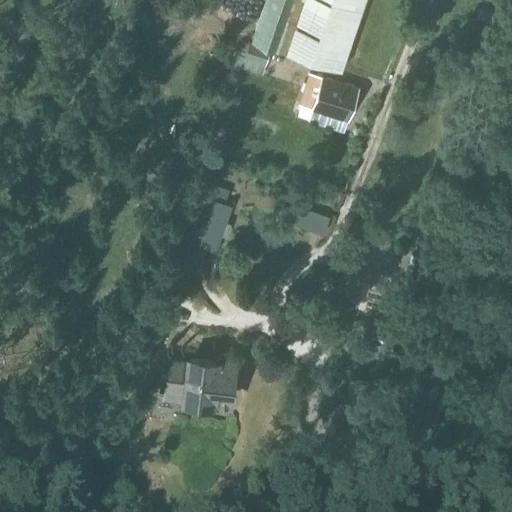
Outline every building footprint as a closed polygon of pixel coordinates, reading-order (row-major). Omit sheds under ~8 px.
[(342,69),(360,17),(365,0),(265,0),(251,40),(286,51),(342,69)] [(267,65),(273,49),(252,42),(247,58),(267,65)] [(350,118),(360,86),(311,71),(301,103),(350,118)] [(215,250),(232,204),(205,194),(189,240),(215,250)] [(324,233),(330,216),(289,201),(284,219),(324,233)] [(164,386),(184,389),(183,398),(207,401),(207,396),(225,398),(230,366),(212,363),(212,360),(188,357),(188,361),(168,358),(164,386)]
